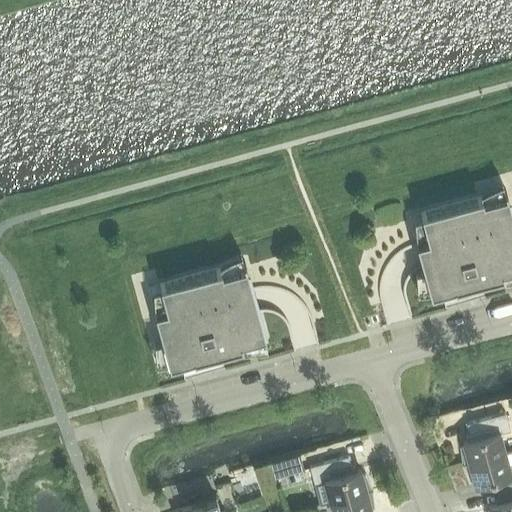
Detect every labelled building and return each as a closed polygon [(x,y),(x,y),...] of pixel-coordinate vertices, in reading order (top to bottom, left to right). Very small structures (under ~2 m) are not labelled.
[(502,274),(511,270),(511,214),(505,189),(409,216),(430,293),(453,287),(454,287),(477,281),(502,274)] [(155,363),(168,362),(168,364),(192,358),(216,352),(228,349),(241,345),(264,338),(265,338),(258,312),(257,310),(252,289),(251,287),(244,261),(243,261),(219,267),(159,284),(147,287),(162,339),(153,342),(155,363)] [(509,430),(505,412),(466,423),(469,433),(465,434),(465,435),(469,434),(471,439),(462,442),(464,446),(460,447),(463,464),(462,464),(462,465),(505,453),(499,433),(509,430)] [(299,452),(269,460),(274,477),(303,469),(299,452)] [(470,481),(473,480),(474,485),(504,477),(507,488),(511,486),(511,463),(508,465),(505,453),(462,465),(463,465),(470,481)] [(361,474),(360,469),(352,472),(350,466),(354,465),(354,464),(350,465),(347,456),(309,466),(314,484),(324,481),(330,501),(372,489),(371,489),(364,473),(361,474)] [(267,460),(253,465),(268,511),(283,507),(267,460)] [(486,511),(511,511),(511,486),(507,488),(510,499),(488,505),(489,510),(486,511)] [(371,511),(370,508),(374,507),(372,490),(372,489),(330,501),(332,511),(371,511)] [(180,511),(214,511),(220,510),(215,497),(180,510),(180,511)]
